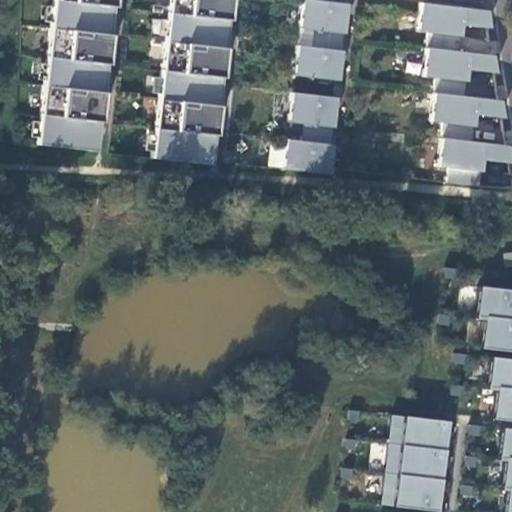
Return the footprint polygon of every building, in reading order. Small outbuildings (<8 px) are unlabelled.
[(91,150),(108,0),(46,0),(30,143),(91,150)] [(167,0),(148,157),(209,164),(210,161),(229,0),(167,0)] [(301,0),(298,28),(342,33),(346,3),(315,0),(301,0)] [(426,33),(425,47),(455,51),(459,22),(486,26),(484,10),(419,2),(415,32),(426,33)] [(292,75),(336,80),(340,50),(296,45),(292,75)] [(434,78),(432,93),(463,96),(466,67),(493,71),(490,55),(455,51),(425,47),(421,77),(434,78)] [(287,122),(330,127),(334,97),(291,92),(287,122)] [(440,138),(468,141),(472,112),(500,116),(498,100),(463,96),(432,93),(429,122),(441,123),(440,138)] [(508,161),(505,145),(468,141),(440,138),(436,167),(449,169),(447,182),(476,186),(479,158),(508,161)] [(281,169),(325,174),(329,144),(284,139),(281,169)] [(452,268),(442,267),(441,277),(451,278),(452,268)] [(481,320),(478,347),(511,350),(511,292),(476,288),(472,318),(481,320)] [(447,314),(437,313),(436,323),(446,324),(447,314)] [(463,354),(452,352),(451,363),(461,364),(463,354)] [(511,420),(511,359),(489,357),(485,387),(493,388),(490,418),(511,420)] [(459,385),(449,383),(448,394),(458,395),(459,385)] [(357,411),(347,410),(346,420),(356,421),(357,411)] [(444,421),(390,415),(386,445),(441,451),(444,421)] [(477,425),(467,423),(466,434),(476,435),(477,425)] [(504,489),(501,511),(511,511),(511,428),(499,427),(495,458),(502,459),(498,488),(504,489)] [(354,439),(344,438),(343,448),(353,449),(354,439)] [(441,451),(386,445),(383,474),(438,480),(441,451)] [(474,456),(464,455),(462,465),(473,466),(474,456)] [(351,468),(341,467),(339,477),(349,478),(351,468)] [(438,480),(383,474),(380,504),(434,510),(438,480)] [(470,485),(460,484),(459,494),(469,495),(470,485)]
